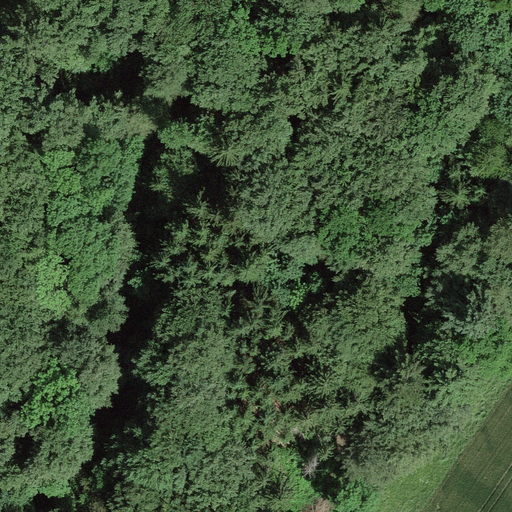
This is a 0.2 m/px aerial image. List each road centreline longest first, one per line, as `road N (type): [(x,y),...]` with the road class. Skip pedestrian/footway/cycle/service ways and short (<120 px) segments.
road 1 (track): [(28,511),(96,374),(132,171),(144,146),(198,89),(229,0)]
road 2 (track): [(0,125),(7,105),(5,0)]
